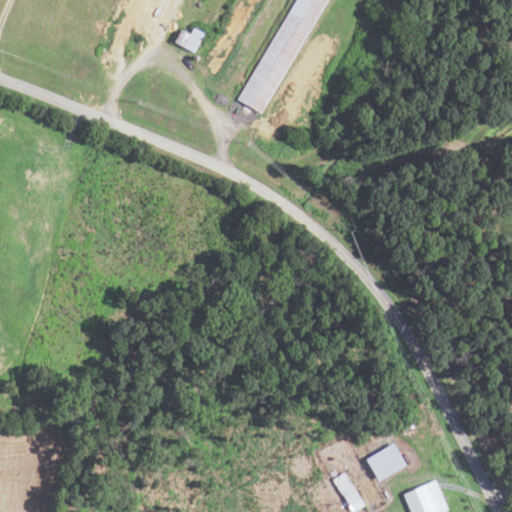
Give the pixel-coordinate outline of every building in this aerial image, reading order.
[(327,0),(294,0),(234,98),(258,113),(327,0)] [(187,34),(178,29),(171,42),(192,53),(202,34),(190,28),(187,34)] [(365,458),(377,480),(404,465),(392,443),(365,458)] [(332,478),(350,511),(361,506),(343,472),(332,478)] [(401,494),(409,511),(441,511),(446,510),(434,480),(401,494)]
